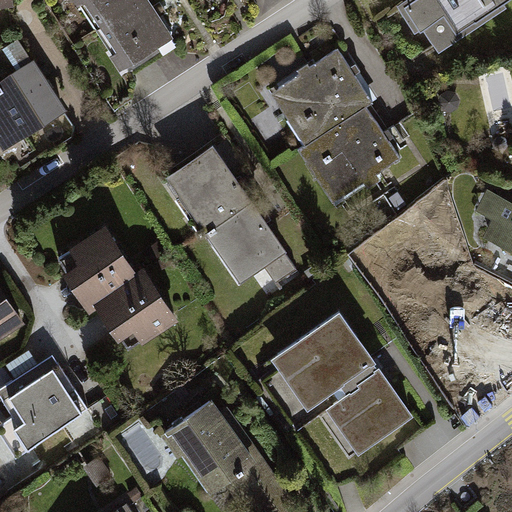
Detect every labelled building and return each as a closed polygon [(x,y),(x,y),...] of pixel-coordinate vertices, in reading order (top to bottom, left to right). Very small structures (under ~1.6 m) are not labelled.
[(84,0),(75,0),(78,4),(81,2),(98,28),(101,27),(83,0),(84,0)] [(141,0),(84,0),(83,0),(101,27),(141,0)] [(168,30),(148,0),(141,0),(101,27),(118,53),(123,50),(132,63),(159,45),(162,51),(176,42),(172,35),(172,31),(168,30)] [(410,0),(404,4),(409,11),(421,29),(424,27),(429,24),(428,23),(444,12),(457,33),(507,0),(410,0)] [(0,4),(0,41),(17,37),(14,34),(9,3),(0,4)] [(429,24),(424,27),(436,46),(457,33),(444,12),(428,23),(429,24)] [(101,27),(98,28),(116,55),(112,57),(121,70),(132,63),(123,50),(118,53),(101,27)] [(0,41),(0,69),(6,79),(33,62),(17,37),(0,41)] [(280,86),(314,138),(367,104),(373,99),(339,48),(311,66),(280,86)] [(6,79),(0,83),(0,123),(12,115),(24,133),(63,108),(33,62),(6,79)] [(280,86),(311,66),(308,62),(269,88),(306,144),(308,142),(314,138),(280,86)] [(314,138),(308,142),(343,195),(378,172),(401,156),(367,104),(314,138)] [(12,115),(0,123),(0,137),(5,146),(24,133),(12,115)] [(503,138),(500,137),(498,138),(496,139),(495,141),(494,143),(494,145),(495,147),(497,149),(499,149),(501,149),(503,149),(505,147),(506,145),(506,143),(506,141),(504,139),(503,138)] [(382,178),(378,172),(343,195),(308,142),(306,144),(300,148),(337,205),(368,185),(369,186),(382,178)] [(251,201),(213,146),(171,175),(209,230),(251,201)] [(283,248),(251,201),(209,230),(241,277),(263,263),(283,248)] [(511,204),(507,202),(490,235),(511,246),(511,204)] [(136,274),(105,227),(80,244),(89,257),(68,270),(91,304),(98,300),(136,274)] [(283,248),(263,263),(276,281),(296,267),(283,248)] [(98,300),(120,333),(140,320),(149,333),(174,317),(143,270),(136,274),(98,300)] [(483,385),(511,369),(511,319),(493,284),(443,310),(483,385)] [(0,329),(18,318),(0,290),(0,329)] [(370,442),(411,413),(379,368),(378,369),(372,360),(374,359),(340,311),(278,353),(299,384),(309,377),(322,395),(333,388),(340,399),(334,403),(352,429),(358,424),(370,442)] [(0,336),(21,322),(18,318),(0,329),(0,336)] [(0,387),(0,394),(2,398),(58,362),(53,354),(0,387)] [(0,427),(17,454),(88,407),(58,362),(2,398),(13,414),(6,418),(7,419),(0,423),(0,427)] [(219,412),(210,400),(166,432),(179,450),(184,446),(213,486),(225,478),(238,469),(240,473),(246,469),(243,465),(252,458),(234,433),(240,428),(225,408),(219,412)] [(86,463),(98,481),(110,473),(97,455),(86,463)] [(238,469),(225,478),(239,497),(248,490),(264,511),(291,511),(297,508),(272,473),(266,478),(252,458),(243,465),(246,469),(240,473),(238,469)]
